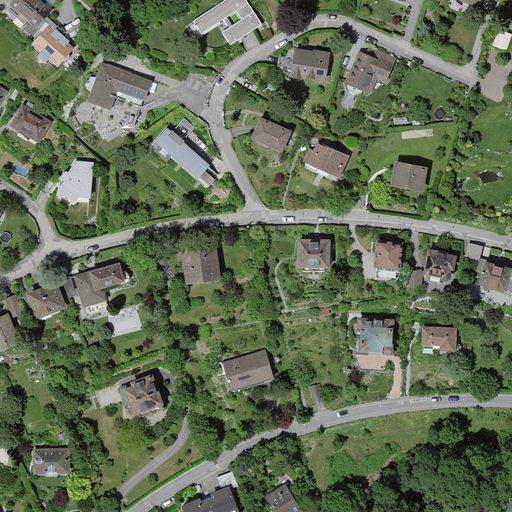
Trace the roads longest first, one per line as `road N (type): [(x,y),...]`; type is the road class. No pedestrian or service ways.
road 1 (residential): [(258,215),(223,146),(217,96),(233,70),(298,28),(325,20),(352,25),(473,80)]
road 2 (residential): [(511,402),(426,404),(305,427),(212,467),(139,511)]
road 3 (residential): [(258,215),(414,221),(511,243)]
road 4 (residential): [(58,255),(188,222),(258,215)]
